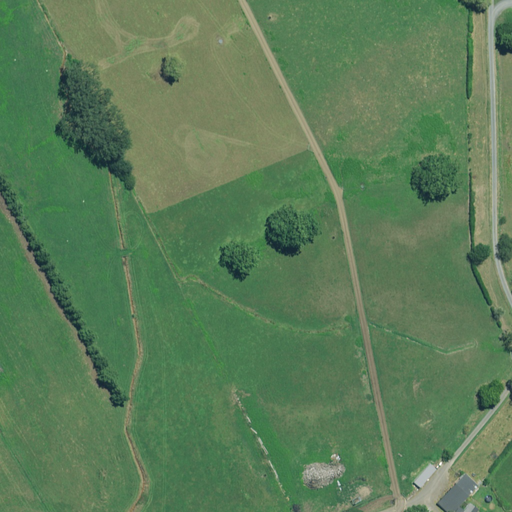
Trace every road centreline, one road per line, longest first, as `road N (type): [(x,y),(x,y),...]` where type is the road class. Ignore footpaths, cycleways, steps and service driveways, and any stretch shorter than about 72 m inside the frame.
road 1 (unclassified): [(511,289),(500,249),(493,0)]
road 2 (unclassified): [(422,504),(511,394)]
